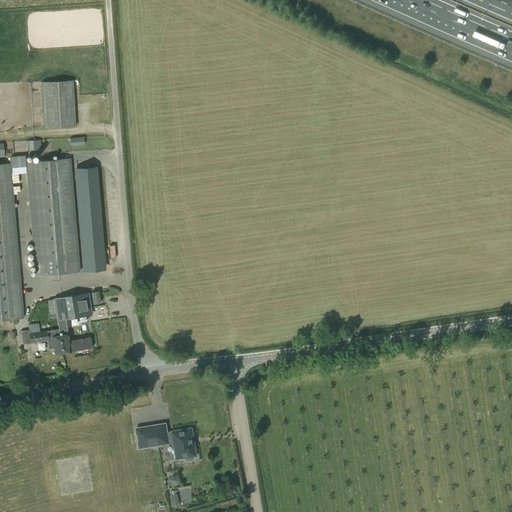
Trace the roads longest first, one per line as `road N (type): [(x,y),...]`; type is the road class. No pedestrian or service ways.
road 1 (unclassified): [(147,376),(127,267),(107,0)]
road 2 (tertiary): [(233,362),(511,320)]
road 3 (unclassified): [(256,511),(233,362)]
road 4 (tertiary): [(0,398),(147,376)]
